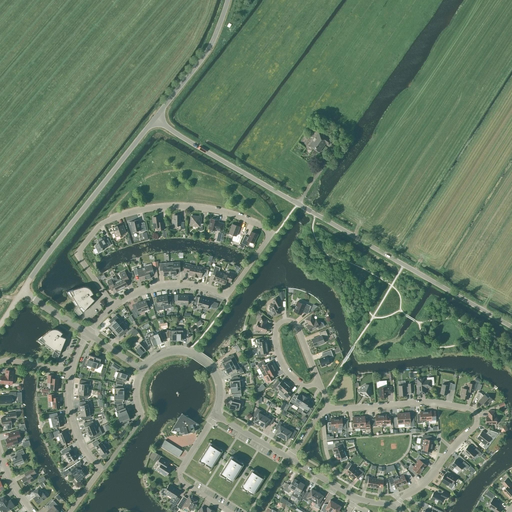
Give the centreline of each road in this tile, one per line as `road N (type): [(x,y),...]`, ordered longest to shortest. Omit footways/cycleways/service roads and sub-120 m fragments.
road 1 (unclassified): [(511,327),(155,117)]
road 2 (residential): [(394,507),(474,427),(473,411),(432,401),(329,409)]
road 3 (residential): [(113,305),(79,255),(107,220),(152,208),(199,208),(237,216),(267,235)]
road 4 (tertiary): [(22,291),(155,117)]
road 5 (residential): [(113,305),(168,285),(226,294),(267,235)]
road 6 (residential): [(319,382),(297,325),(281,321),(274,339),(280,361),(299,384),(310,385)]
road 7 (residential): [(69,511),(99,470),(74,426),(70,369)]
road 8 (tertiary): [(155,117),(209,48),(227,0)]
road 9 (residential): [(227,511),(180,476),(215,415)]
